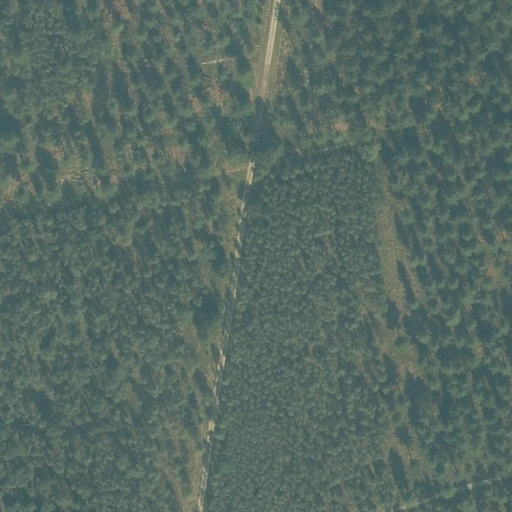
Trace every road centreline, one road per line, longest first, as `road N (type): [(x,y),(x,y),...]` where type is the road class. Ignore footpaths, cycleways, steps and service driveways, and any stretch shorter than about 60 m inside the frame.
road 1 (track): [(0,219),(511,112)]
road 2 (track): [(276,0),(199,511)]
road 3 (track): [(391,511),(511,474)]
